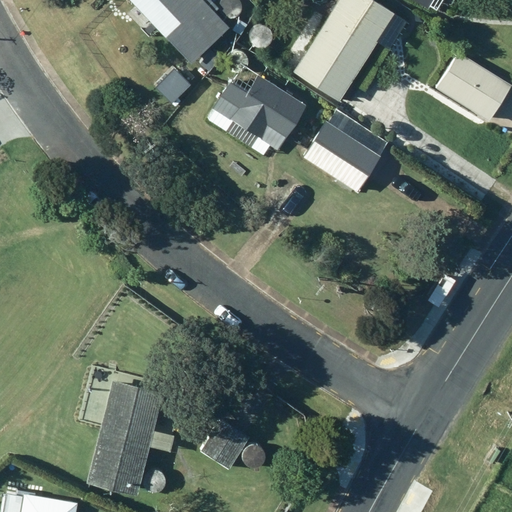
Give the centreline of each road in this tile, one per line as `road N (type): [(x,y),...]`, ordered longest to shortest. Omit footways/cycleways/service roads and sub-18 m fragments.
road 1 (residential): [(420,422),(201,280),(58,142),(0,34)]
road 2 (secondary): [(511,277),(420,422)]
